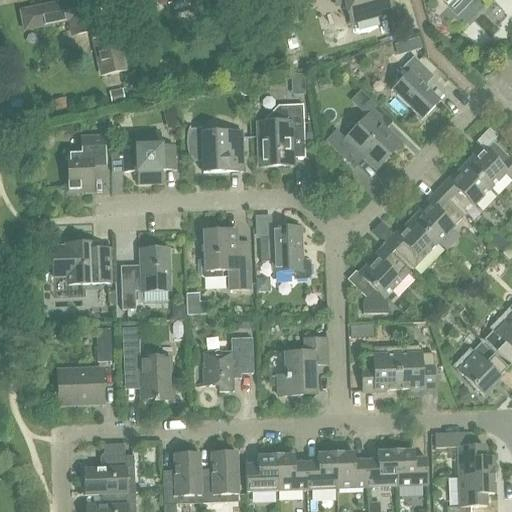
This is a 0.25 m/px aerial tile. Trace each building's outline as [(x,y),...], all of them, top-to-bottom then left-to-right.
[(93,31),(86,0),(64,0),(65,2),(19,11),(23,31),(68,22),(71,36),(93,31)] [(268,0),(271,8),(301,1),(301,0),(268,0)] [(350,23),(381,15),(392,11),(389,0),(333,0),(335,5),(344,2),(350,23)] [(504,18),(498,12),(483,26),(498,43),(511,29),(511,0),(510,0),(506,4),(511,10),(504,18)] [(100,78),(128,72),(118,34),(91,40),(100,78)] [(407,41),(410,53),(422,49),(418,38),(407,41)] [(421,120),(439,102),(424,88),(424,83),(431,76),(413,57),(395,75),(395,85),(390,90),(421,120)] [(65,98),(52,101),(55,112),(68,109),(65,98)] [(260,167),(290,166),(289,126),(302,126),(302,106),(281,106),(273,115),(273,122),(258,123),(260,167)] [(349,165),(359,154),(375,170),(400,145),(369,114),(344,139),(335,131),(325,141),(349,165)] [(201,159),(202,174),(242,172),(241,132),(201,133),(201,129),(189,130),(190,128),(189,127),(186,138),(185,144),(189,160),(201,159)] [(123,173),(136,172),(137,186),(161,185),(160,171),(174,170),(173,147),(159,147),(159,135),(135,136),(136,148),(122,149),(123,173)] [(69,193),(92,192),(90,161),(103,161),(102,138),(80,139),(81,152),(67,153),(69,193)] [(511,175),(511,161),(496,146),(489,140),(464,165),(490,190),(506,174),(510,177),(511,175)] [(111,174),(122,173),(122,156),(110,156),(111,174)] [(465,215),(490,190),(464,165),(448,182),(447,181),(438,190),(465,215)] [(427,204),(411,220),(436,244),(461,219),(434,193),(426,202),(427,204)] [(385,245),(411,270),(436,244),(411,220),(395,236),(394,235),(385,245)] [(272,272),(291,271),(291,277),(294,280),(305,280),(308,276),(308,265),(305,262),(300,262),(299,229),(271,230),(271,240),(259,240),(260,263),(272,262),(272,272)] [(250,267),(236,268),(235,232),(203,233),(206,261),(200,261),(201,276),(202,279),(221,278),(221,276),(226,276),(227,292),(251,291),(250,267)] [(504,244),(495,235),(489,242),(498,250),(504,244)] [(94,244),(65,246),(66,249),(51,249),(52,278),(66,277),(67,286),(107,284),(107,273),(107,261),(95,260),(94,244)] [(383,299),(408,274),(381,248),(373,256),(374,258),(358,275),(370,287),(362,295),(365,299),(362,302),(362,315),(387,315),(387,301),(383,299)] [(134,292),(141,291),(141,293),(168,292),(168,273),(167,250),(139,251),(140,267),(119,267),(121,311),(134,311),(134,292)] [(269,292),(269,278),(255,278),(255,293),(269,292)] [(481,286),(475,280),(466,289),(474,295),(481,286)] [(185,294),(186,317),(199,316),(199,294),(185,294)] [(172,320),(185,320),(185,306),(171,306),(172,320)] [(483,341),(510,367),(511,364),(511,318),(505,312),(488,329),(491,332),(483,341)] [(235,318),(236,330),(253,329),(253,327),(255,327),(255,320),(252,320),(252,317),(235,318)] [(350,340),(362,340),(362,327),(350,327),(350,340)] [(109,331),(95,331),(96,363),(110,363),(109,331)] [(217,351),(213,353),(202,354),(203,387),(218,387),(218,393),(233,393),(233,380),(240,380),(240,375),(252,375),(251,339),(230,340),(230,353),(221,353),(217,351)] [(314,366),(326,365),(325,340),(304,341),(304,353),(284,354),(285,376),(277,377),(277,397),(302,396),(301,392),(315,392),(314,366)] [(153,402),(171,401),(169,358),(139,360),(138,341),(122,341),(123,373),(139,373),(140,400),(153,399),(153,402)] [(498,378),(507,370),(480,344),(472,352),(469,349),(452,367),(483,397),(500,379),(498,378)] [(396,347),(372,348),(372,356),(360,357),(362,394),(375,393),(375,392),(398,391),(396,347)] [(420,347),(396,347),(398,391),(420,390),(420,392),(434,391),(432,354),(420,355),(420,347)] [(102,405),(101,369),(57,371),(58,407),(102,405)] [(457,390),(462,403),(470,399),(466,387),(457,390)] [(456,449),(458,478),(493,477),(492,458),(484,459),(483,447),(467,447),(467,435),(433,436),(434,450),(456,449)] [(427,487),(425,460),(413,461),(413,452),(394,453),(396,488),(427,487)] [(211,477),(199,477),(200,505),(238,503),(236,453),(210,454),(211,477)] [(376,462),(365,462),(366,489),(396,488),(394,453),(376,454),(376,462)] [(162,476),(163,511),(175,511),(175,506),(200,505),(199,477),(199,454),(173,455),(174,476),(162,476)] [(353,454),(335,455),(336,491),(366,489),(365,462),(353,463),(353,454)] [(316,464),(305,465),(306,492),(336,491),(335,455),(316,456),(316,464)] [(83,471),(84,496),(106,495),(134,494),(133,457),(103,458),(104,470),(83,471)] [(244,467),(245,495),(276,493),(275,457),(256,458),(256,466),(244,467)] [(293,457),(275,457),(276,493),(306,492),(305,465),(293,465),(293,457)] [(493,496),(493,477),(458,478),(459,508),(446,508),(445,511),(470,511),(470,509),(486,508),(485,496),(493,496)] [(84,511),(134,511),(134,494),(106,495),(107,507),(84,508),(84,511)]
